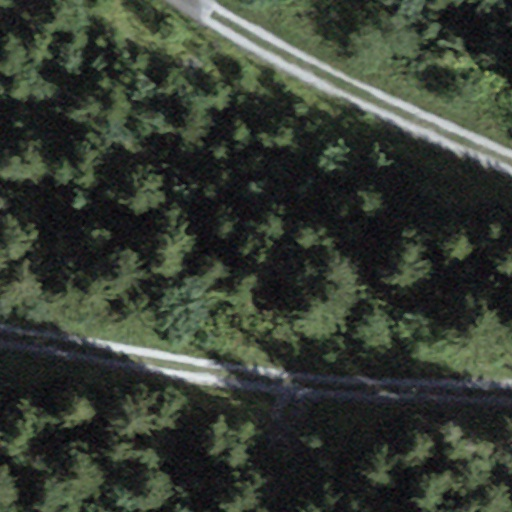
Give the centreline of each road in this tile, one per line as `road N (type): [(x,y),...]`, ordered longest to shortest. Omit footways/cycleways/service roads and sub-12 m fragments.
road 1 (track): [(0,347),(312,393),(511,399)]
road 2 (track): [(511,161),(350,89),(189,0)]
